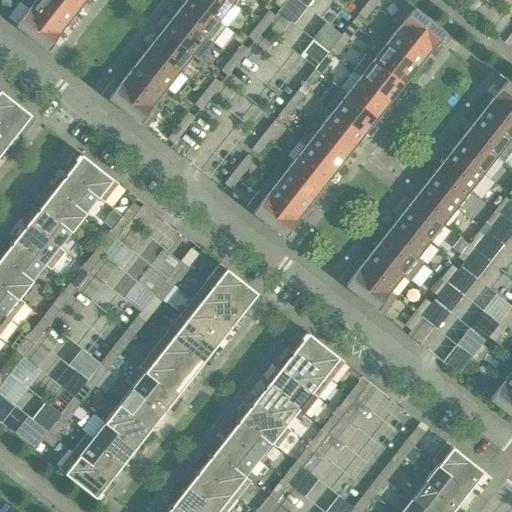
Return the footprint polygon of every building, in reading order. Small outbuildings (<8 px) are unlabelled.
[(77,19),(73,16),(52,0),(34,0),(28,8),(60,33),(67,24),(71,26),(77,19)] [(85,0),(52,0),(73,16),(85,0)] [(225,25),(192,0),(184,0),(174,13),(211,42),(225,25)] [(232,4),(227,0),(192,0),(225,25),(239,8),(233,3),(232,4)] [(364,18),(374,5),(367,0),(357,13),(364,18)] [(502,4),(496,0),(484,0),(497,10),(502,4)] [(450,37),(413,7),(406,2),(392,21),(398,26),(399,25),(430,50),(438,41),(444,45),(450,37)] [(60,33),(28,8),(14,26),(52,55),(59,47),(52,42),(60,33)] [(264,28),(274,15),(267,10),(257,23),(264,28)] [(211,42),(174,13),(161,30),(192,55),(198,60),(211,42)] [(347,39),(357,26),(351,21),(341,34),(347,39)] [(253,41),(264,28),(257,23),(247,36),(253,41)] [(399,25),(398,26),(385,42),(417,67),(430,50),(399,25)] [(192,55),(161,30),(147,47),(179,72),(192,55)] [(337,52),(347,39),(341,34),(330,47),(337,52)] [(385,42),(372,58),(372,59),(403,84),(417,67),(385,42)] [(237,62),(247,49),(240,44),(230,57),(237,62)] [(179,72),(147,47),(134,64),(165,89),(179,72)] [(403,84),(372,59),(372,58),(366,53),(352,72),(358,76),(390,101),(390,100),(394,103),(400,96),(396,93),(403,84)] [(321,73),(331,60),(324,55),(314,68),(321,73)] [(227,75),(237,62),(230,57),(220,70),(227,75)] [(165,89),(134,64),(120,81),(152,106),(152,105),(165,89)] [(310,86),(321,73),(314,68),(304,81),(310,86)] [(511,85),(499,75),(492,83),(498,88),(491,98),(511,114),(511,85)] [(390,101),(358,76),(346,92),(345,93),(377,118),(390,101)] [(210,96),(220,83),(214,78),(203,91),(210,96)] [(152,106),(120,81),(113,90),(107,85),(100,94),(144,128),(158,110),(152,105),(152,106)] [(377,118),(345,93),(346,92),(340,87),(326,105),(332,110),(363,135),(377,118)] [(294,107),(304,94),(297,89),(287,102),(294,107)] [(0,119),(16,132),(30,115),(0,91),(0,119)] [(200,109),(210,96),(203,91),(193,104),(200,109)] [(511,114),(491,98),(478,115),(511,141),(511,114)] [(284,120),(294,107),(287,102),(277,115),(284,120)] [(332,110),(319,126),(318,127),(350,152),(363,135),(332,110)] [(183,130),(193,117),(187,112),(177,125),(183,130)] [(511,148),(511,141),(478,115),(464,132),(496,157),(495,157),(501,162),(511,148)] [(16,132),(0,119),(0,147),(3,149),(16,132)] [(350,152),(318,127),(319,126),(313,121),(299,139),(305,144),(337,169),(350,152)] [(267,141),(277,128),(271,123),(260,136),(267,141)] [(173,143),(183,130),(177,125),(167,138),(173,143)] [(496,157),(464,132),(451,149),(482,174),(495,157),(496,157)] [(257,154),(267,141),(260,136),(250,149),(257,154)] [(337,169),(305,144),(292,161),(323,185),(337,169)] [(482,174),(451,149),(437,166),(469,191),(482,174)] [(118,184),(80,154),(66,172),(98,197),(97,197),(103,202),(118,184)] [(240,175),(250,162),(244,157),(234,170),(240,175)] [(292,161),(279,177),(278,178),(310,202),(323,185),(292,161)] [(469,191),(437,166),(424,183),(456,207),(469,191)] [(230,188),(240,175),(234,170),(224,182),(230,188)] [(98,197),(66,172),(53,189),(84,214),(97,197),(98,197)] [(310,202),(278,178),(279,177),(273,172),(259,190),(296,219),(310,202)] [(456,207),(424,183),(411,199),(442,224),(456,207)] [(84,214),(53,189),(39,206),(71,231),(84,214)] [(296,219),(259,190),(245,208),(289,242),(295,234),(289,229),(296,219)] [(511,202),(504,197),(494,210),(500,215),(511,202)] [(442,224),(411,199),(404,209),(400,206),(394,213),(398,216),(397,216),(429,241),(442,224)] [(511,200),(511,202),(500,215),(511,223),(511,200)] [(129,221),(139,208),(132,202),(122,215),(129,221)] [(71,231),(39,206),(26,223),(57,248),(58,247),(71,231)] [(490,228),(500,215),(494,210),(484,223),(490,228)] [(119,235),(129,221),(122,215),(111,229),(119,235)] [(511,230),(511,223),(500,215),(490,228),(487,232),(501,243),(511,230)] [(429,241),(397,216),(384,233),(416,258),(429,241)] [(57,248),(26,223),(13,240),(44,265),(50,270),(64,252),(58,247),(57,248)] [(474,249),(484,236),(477,231),(467,244),(474,249)] [(484,236),(474,249),(488,260),(501,243),(487,232),(484,236)] [(416,258),(384,233),(371,250),(402,275),(408,280),(422,263),(416,258)] [(103,255),(113,242),(105,236),(95,249),(103,255)] [(44,265),(13,240),(0,255),(0,257),(31,281),(44,265)] [(463,262),(474,249),(467,244),(457,257),(463,262)] [(187,267),(197,254),(190,248),(179,261),(187,267)] [(92,269),(103,255),(95,249),(84,263),(92,269)] [(169,274),(179,261),(165,249),(151,267),(166,278),(169,274)] [(488,260),(474,249),(463,262),(460,266),(474,278),(488,260)] [(402,275),(371,250),(357,267),(389,292),(402,275)] [(31,281),(0,257),(0,284),(17,298),(18,298),(31,281)] [(176,280),(187,267),(179,261),(169,274),(176,280)] [(256,293),(225,268),(219,263),(205,281),(242,311),(248,303),(250,305),(254,299),(252,298),(256,293)] [(447,283),(457,270),(450,265),(440,278),(447,283)] [(457,270),(447,283),(461,294),(474,278),(460,266),(457,270)] [(138,283),(153,295),(163,282),(166,278),(151,267),(138,283)] [(389,292),(357,267),(350,277),(344,272),(337,280),(381,315),(395,296),(389,292)] [(76,289),(86,276),(78,270),(68,283),(76,289)] [(437,296),(447,283),(440,278),(430,291),(437,296)] [(242,311),(205,281),(191,298),(229,328),(242,311)] [(160,301),(170,288),(163,282),(153,295),(160,301)] [(65,302),(76,289),(68,283),(58,296),(65,302)] [(142,308),(153,295),(138,283),(124,300),(139,312),(142,308)] [(461,294),(447,283),(437,296),(433,300),(448,311),(461,294)] [(17,298),(0,284),(0,312),(10,320),(24,303),(18,298),(17,298)] [(150,314),(160,301),(153,295),(142,308),(150,314)] [(482,311),(497,322),(507,310),(510,306),(495,295),(482,311)] [(229,328),(191,298),(178,315),(215,345),(229,328)] [(420,317),(430,304),(424,299),(414,312),(420,317)] [(430,304),(420,317),(435,328),(448,311),(433,300),(430,304)] [(49,323),(59,310),(52,304),(41,317),(49,323)] [(497,322),(504,328),(511,317),(511,313),(507,310),(497,322)] [(487,336),(497,322),(482,311),(469,328),(483,340),(487,336)] [(0,332),(10,320),(0,312),(0,332)] [(410,330),(420,317),(414,312),(404,324),(410,330)] [(215,345),(178,315),(165,332),(202,362),(215,345)] [(144,322),(136,316),(126,328),(134,335),(144,322)] [(38,336),(49,323),(41,317),(31,331),(38,336)] [(487,336),(493,341),(504,328),(497,322),(487,336)] [(123,348),(134,335),(126,328),(115,342),(123,348)] [(456,345),(471,356),(481,344),(483,340),(469,328),(456,345)] [(202,362),(165,332),(151,349),(189,379),(202,362)] [(344,362),(306,332),(292,350),(330,380),(344,362)] [(22,357),(32,344),(25,338),(15,351),(22,357)] [(471,356),(477,362),(487,349),(481,344),(471,356)] [(460,369),(471,356),(456,345),(443,361),(458,372),(460,369)] [(189,379),(151,349),(138,366),(144,371),(175,395),(189,379)] [(117,356),(109,350),(99,363),(107,369),(117,356)] [(330,380),(292,350),(287,357),(285,356),(280,362),(282,363),(279,367),(310,392),(316,397),(330,380)] [(12,370),(22,357),(15,351),(4,364),(12,370)] [(89,376),(99,363),(85,351),(71,368),(86,380),(89,376)] [(460,369),(467,375),(477,362),(471,356),(460,369)] [(96,382),(107,369),(99,363),(89,376),(96,382)] [(310,392),(279,367),(266,384),(297,409),(310,392)] [(58,385),(73,396),(83,384),(86,380),(71,368),(58,385)] [(511,389),(511,368),(502,381),(511,389)] [(175,395),(144,371),(130,388),(162,412),(175,395)] [(355,399),(365,387),(358,381),(348,393),(355,399)] [(488,399),(511,418),(511,389),(502,381),(488,399)] [(90,390),(83,384),(73,396),(80,402),(90,390)] [(297,409),(266,384),(252,401),(284,426),(284,425),(297,409)] [(162,412),(130,388),(117,404),(148,429),(162,412)] [(345,413),(355,399),(348,393),(337,407),(345,413)] [(69,416),(80,402),(73,396),(62,410),(69,416)] [(284,426),(252,401),(239,418),(270,443),(276,448),(290,430),(284,425),(284,426)] [(32,419),(46,430),(56,417),(60,413),(45,402),(32,419)] [(148,429),(117,404),(104,421),(135,446),(148,429)] [(329,433),(339,421),(331,415),(321,427),(329,433)] [(54,436),(64,423),(56,417),(46,430),(54,436)] [(270,443),(239,418),(225,435),(257,460),(270,443)] [(18,436),(33,447),(40,438),(46,430),(32,419),(18,436)] [(104,421),(91,438),(90,438),(122,463),(135,446),(104,421)] [(413,445),(423,432),(416,426),(406,439),(413,445)] [(318,447),(329,433),(321,427),(310,441),(318,447)] [(59,441),(53,436),(54,436),(46,430),(40,438),(53,448),(59,441)] [(122,463),(90,438),(91,438),(85,433),(71,451),(108,480),(122,463)] [(343,445),(329,433),(318,447),(315,451),(329,462),(343,445)] [(257,460),(225,435),(212,452),(243,477),(244,476),(257,460)] [(402,459),(413,445),(406,439),(395,453),(402,459)] [(468,489),(482,471),(445,442),(430,460),(436,465),(437,464),(468,489)] [(312,454),(305,448),(294,461),(302,467),(312,454)] [(108,480),(71,451),(57,468),(94,498),(108,480)] [(243,477),(212,452),(199,469),(236,499),(250,481),(244,476),(243,477)] [(386,479),(396,466),(389,460),(379,473),(386,479)] [(291,481),(302,467),(294,461),(284,475),(291,481)] [(437,464),(436,465),(423,481),(455,506),(468,489),(437,464)] [(317,479),(302,467),(291,481),(288,485),(303,496),(317,479)] [(225,511),(236,499),(199,469),(185,486),(217,511),(218,511),(225,511)] [(376,492),(386,479),(379,473),(368,486),(376,492)] [(450,511),(455,506),(423,481),(410,498),(427,511),(450,511)] [(285,488),(278,482),(268,495),(275,501),(285,488)] [(217,511),(185,486),(172,503),(183,511),(215,511),(217,511)] [(358,511),(360,511),(370,500),(362,494),(352,507),(358,511)] [(260,511),(266,511),(275,501),(268,495),(257,509),(260,511)] [(348,511),(352,507),(338,495),(324,511),(348,511)] [(427,511),(410,498),(398,511),(427,511)] [(183,511),(172,503),(164,511),(183,511)]
